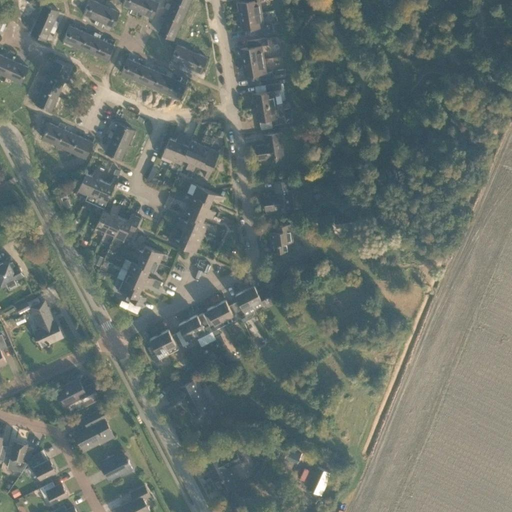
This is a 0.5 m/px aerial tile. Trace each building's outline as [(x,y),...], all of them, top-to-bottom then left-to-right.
[(94,23),(96,24),(105,4),(95,0),(89,0),(84,13),(96,18),(94,23)] [(132,7),(137,10),(141,0),(124,0),(123,3),(132,7)] [(159,1),(156,0),(141,0),(137,10),(152,16),(159,1)] [(172,0),(171,3),(186,9),(190,0),(172,0)] [(240,15),(262,11),(259,0),(244,0),(245,0),(238,1),(240,15)] [(44,3),(38,18),(57,26),(59,21),(55,19),(59,10),(44,3)] [(180,24),(186,9),(171,3),(169,9),(165,17),(180,24)] [(105,4),(96,24),(102,26),(104,22),(113,26),(120,11),(105,4)] [(264,25),(262,11),(240,15),(242,28),(256,26),(257,33),(271,31),(270,24),(264,25)] [(180,24),(165,17),(162,23),(158,32),(173,39),(180,24)] [(57,27),(57,26),(38,18),(31,32),(46,39),(52,25),(57,27)] [(336,28),(350,43),(361,33),(348,18),(336,28)] [(63,40),(78,46),(85,31),(70,24),(63,40)] [(93,35),(85,31),(78,46),(92,52),(99,37),(101,33),(95,31),(93,35)] [(242,61),(264,58),(262,44),(268,43),(267,36),(247,40),(248,46),(240,48),(242,61)] [(99,37),(92,52),(107,59),(114,44),(99,37)] [(171,59),(186,65),(192,50),(178,44),(171,59)] [(207,57),(192,50),(186,65),(184,69),(190,72),(192,68),(201,72),(207,57)] [(0,72),(7,75),(14,59),(0,53),(0,72)] [(136,79),(142,64),(128,57),(121,73),(136,79)] [(266,71),(264,58),(242,61),(245,75),(258,73),(260,79),(273,77),(272,70),(266,71)] [(14,59),(7,75),(21,82),(28,66),(14,59)] [(55,59),(48,74),(64,81),(71,66),(55,59)] [(154,69),(142,64),(136,79),(150,85),(157,70),(159,65),(153,63),(152,66),(155,67),(154,69)] [(274,69),(275,77),(285,75),(284,68),(274,69)] [(165,74),(157,70),(150,85),(165,92),(171,77),(173,72),(167,69),(165,74)] [(58,95),(64,81),(48,74),(42,88),(58,95)] [(171,77),(165,92),(179,98),(186,83),(188,78),(182,75),(180,80),(171,77)] [(252,93),(255,106),(276,103),(274,89),(280,88),(279,81),(265,84),(266,90),(252,93)] [(51,109),(58,95),(42,88),(36,102),(51,109)] [(279,116),(276,103),(255,106),(257,120),(271,117),(272,124),(286,122),(284,115),(279,116)] [(43,137),(57,144),(64,128),(58,125),(50,122),(43,137)] [(112,137),(127,144),(134,129),(118,122),(114,132),(112,137)] [(57,144),(71,150),(78,135),(64,128),(57,144)] [(268,159),(284,157),(280,131),(264,133),(265,143),(257,144),(259,158),(267,157),(268,159)] [(172,159),(182,133),(179,132),(176,139),(169,137),(162,155),(172,159)] [(186,134),(182,133),(172,159),(181,163),(183,158),(189,144),(188,144),(183,142),(186,134)] [(78,135),(71,150),(86,157),(93,141),(78,135)] [(121,158),(127,144),(112,137),(105,151),(121,158)] [(186,167),(189,169),(200,143),(191,139),(188,144),(189,144),(183,158),(189,160),(186,167)] [(196,163),(202,165),(210,147),(200,143),(189,169),(193,170),(196,163)] [(210,147),(202,165),(208,168),(205,175),(208,177),(219,151),(210,147)] [(152,182),(158,167),(153,165),(146,179),(152,182)] [(87,194),(99,168),(95,167),(92,174),(86,172),(78,189),(87,194)] [(99,169),(99,168),(87,194),(85,198),(95,203),(105,180),(99,177),(102,170),(99,169)] [(110,183),(105,180),(95,203),(104,207),(106,202),(118,177),(114,175),(110,183)] [(264,196),(265,207),(277,205),(278,210),(294,208),(290,178),(274,181),(276,195),(264,196)] [(197,184),(193,194),(211,202),(213,196),(221,199),(223,195),(197,184)] [(208,207),(211,202),(193,194),(189,203),(214,214),(216,211),(208,207)] [(189,203),(185,213),(190,215),(190,214),(203,220),(205,214),(219,220),(221,217),(214,214),(189,203)] [(95,226),(105,231),(116,205),(113,204),(109,211),(103,208),(95,226)] [(120,207),(116,205),(105,231),(114,235),(122,217),(117,214),(120,207)] [(124,239),(129,228),(134,230),(141,216),(131,212),(128,220),(122,217),(114,235),(124,239)] [(351,213),(335,215),(336,226),(352,223),(351,213)] [(203,220),(190,214),(190,215),(187,220),(180,217),(178,221),(204,232),(208,222),(203,220)] [(292,232),(296,231),(295,218),(287,219),(288,223),(274,225),(275,231),(269,232),(270,244),(273,243),(274,251),(289,249),(288,241),(293,240),(292,232)] [(184,228),(182,233),(200,241),(204,232),(178,221),(177,224),(184,228)] [(196,251),(200,241),(182,233),(179,239),(172,236),(170,240),(196,251)] [(123,256),(128,245),(121,242),(117,253),(123,256)] [(135,247),(134,250),(159,262),(164,252),(146,244),(143,250),(135,247)] [(155,271),(159,262),(134,250),(132,254),(140,257),(137,263),(132,260),(155,271)] [(99,264),(103,256),(97,253),(93,262),(99,264)] [(15,276),(23,272),(18,263),(16,264),(11,255),(0,260),(0,283),(0,284),(7,281),(10,287),(19,282),(15,276)] [(155,271),(132,260),(128,270),(153,281),(155,278),(147,274),(150,269),(155,271)] [(128,270),(124,279),(141,287),(144,281),(152,285),(153,281),(128,270)] [(141,287),(124,279),(119,289),(128,293),(126,299),(131,301),(142,306),(146,296),(139,293),(141,287)] [(254,284),(245,288),(255,308),(264,303),(275,298),(268,284),(257,290),(254,284)] [(241,315),(240,315),(243,321),(252,316),(254,308),(255,308),(245,288),(235,293),(239,299),(234,302),(241,315)] [(226,322),(240,315),(241,315),(234,302),(229,304),(226,298),(216,303),(224,319),(226,323),(226,322)] [(42,346),(64,336),(59,325),(57,325),(45,299),(30,306),(40,327),(34,329),(42,346)] [(20,312),(30,307),(27,300),(16,306),(20,312)] [(210,314),(205,317),(212,330),(226,323),(224,319),(216,303),(207,308),(210,314)] [(205,317),(200,319),(197,313),(188,318),(196,334),(198,337),(212,330),(205,317)] [(187,338),(196,334),(188,318),(178,323),(181,329),(176,331),(183,345),(189,342),(187,338)] [(168,328),(159,333),(169,352),(178,347),(183,345),(176,331),(172,334),(168,328)] [(160,356),(169,352),(159,333),(150,338),(153,344),(148,346),(156,363),(162,360),(160,356)] [(207,398),(204,399),(199,390),(202,388),(197,377),(196,377),(194,373),(188,376),(190,380),(175,388),(176,389),(166,393),(171,403),(184,397),(193,415),(200,412),(203,418),(214,413),(207,398)] [(86,404),(106,393),(99,379),(84,387),(79,377),(57,388),(66,404),(82,396),(86,404)] [(100,442),(114,434),(108,422),(106,423),(104,419),(110,416),(105,406),(83,417),(87,424),(75,431),(84,449),(100,441),(100,442)] [(22,471),(28,461),(30,456),(34,446),(27,445),(28,443),(15,439),(10,456),(10,457),(8,467),(22,471)] [(220,452),(211,456),(207,459),(215,474),(212,475),(219,489),(234,481),(227,466),(240,459),(234,448),(221,454),(220,452)] [(46,461),(40,450),(34,453),(28,463),(33,473),(37,471),(41,478),(56,470),(50,459),(46,461)] [(114,454),(109,456),(100,461),(109,477),(121,472),(122,474),(133,468),(124,451),(115,456),(114,454)] [(333,472),(318,464),(307,486),(321,494),(333,472)] [(53,502),(68,494),(62,482),(56,485),(53,480),(40,486),(45,496),(49,494),(53,502)] [(144,498),(151,494),(145,484),(131,491),(134,498),(120,505),(123,511),(145,511),(150,509),(144,498)] [(21,492),(19,487),(12,491),(14,496),(21,492)]
